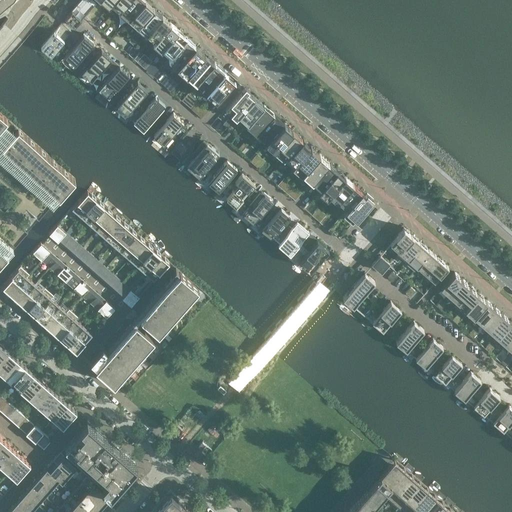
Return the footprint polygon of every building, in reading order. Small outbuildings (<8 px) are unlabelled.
[(120,11),(129,0),(113,0),(111,3),(120,11)] [(129,19),(145,0),(144,0),(129,0),(120,11),(129,19)] [(138,27),(154,8),(145,0),(129,19),(138,27)] [(146,33),(162,15),(154,8),(138,27),(146,34),(147,34),(146,33)] [(75,25),(81,19),(72,10),(66,17),(75,25)] [(154,40),(170,22),(162,15),(146,33),(147,34),(154,40)] [(61,22),(41,46),(51,54),(71,31),(61,22)] [(178,30),(170,22),(154,40),(152,42),(161,50),(178,30)] [(185,36),(186,35),(178,30),(161,50),(167,56),(185,36)] [(94,42),(84,33),(66,54),(76,63),(94,42)] [(175,63),(193,43),(185,36),(167,56),(175,63)] [(128,40),(134,45),(137,42),(131,37),(128,40)] [(186,71),(204,51),(194,43),(193,43),(175,63),(175,64),(185,72),(186,71)] [(82,71),(92,80),(112,57),(102,49),(82,71)] [(137,61),(143,54),(140,51),(134,58),(137,61)] [(186,71),(196,80),(213,60),(212,58),(212,57),(206,52),(206,53),(204,51),(186,71)] [(196,80),(195,81),(205,90),(223,69),(213,60),(196,80)] [(129,74),(119,65),(98,88),(108,97),(129,74)] [(215,99),(234,78),(223,69),(205,90),(215,99)] [(114,106),(124,115),(147,89),(137,81),(114,106)] [(225,107),(235,117),(238,114),(254,96),(247,90),(249,88),(245,85),(225,107)] [(248,123),(264,105),(254,96),(238,114),(248,123)] [(155,97),(133,121),(143,130),(165,105),(155,97)] [(203,115),(208,107),(198,100),(192,108),(203,115)] [(246,125),(256,133),(274,113),(271,111),(272,109),(268,105),(267,107),(264,105),(248,123),(246,125)] [(173,112),(153,135),(163,143),(179,126),(180,127),(185,122),(173,112)] [(0,264),(8,255),(59,198),(75,179),(63,169),(52,159),(41,149),(30,139),(18,129),(8,120),(0,113),(0,264)] [(274,114),(274,113),(256,133),(266,142),(268,139),(283,122),(274,113),(274,114)] [(223,124),(227,127),(231,122),(228,118),(223,124)] [(274,151),(293,130),(284,122),(283,122),(268,139),(266,142),(265,143),(266,144),(274,151)] [(274,151),(283,159),(302,138),(293,130),(274,151)] [(296,163),(311,146),(302,138),(283,159),(292,166),(295,163),(296,163)] [(187,164),(199,175),(219,152),(207,141),(187,164)] [(303,173),(320,154),(311,146),(296,163),(295,163),(292,166),(302,175),(303,173)] [(312,180),(329,162),(320,154),(303,173),(312,181),(313,180),(312,180)] [(218,189),(237,168),(227,159),(208,181),(218,189)] [(257,167),(261,170),(266,164),(263,161),(257,167)] [(320,187),(337,169),(329,162),(312,180),(313,180),(320,187)] [(329,194),(345,176),(344,175),(345,175),(341,169),(338,170),(337,169),(320,187),(318,189),(327,197),(329,194)] [(236,205),(255,184),(242,172),(235,180),(238,183),(226,197),(232,202),(236,205)] [(295,199),(302,192),(285,175),(278,182),(295,199)] [(337,201),(353,183),(345,176),(329,194),(337,201)] [(334,204),(343,211),(361,190),(353,183),(337,201),(334,204)] [(243,214),(253,222),(273,200),(261,189),(247,204),(249,206),(243,214)] [(80,215),(96,197),(94,196),(95,195),(91,192),(90,193),(87,190),(71,207),(72,208),(80,215)] [(364,193),(361,190),(343,211),(327,229),(336,236),(354,216),(356,217),(373,197),(366,191),(364,193)] [(88,222),(104,204),(102,203),(103,202),(100,199),(99,200),(96,197),(80,215),(88,222)] [(96,229),(112,211),(110,210),(111,209),(108,206),(107,207),(104,204),(88,222),(96,229)] [(276,215),(271,211),(266,218),(266,219),(266,218),(269,221),(261,229),(271,237),(270,237),(271,238),(291,215),(282,208),(280,210),(276,215)] [(104,236),(120,218),(118,217),(119,216),(116,213),(115,214),(112,211),(96,229),(104,236)] [(112,243),(128,226),(126,224),(127,223),(124,220),(123,221),(120,218),(104,236),(112,243)] [(323,224),(326,227),(331,221),(328,218),(323,224)] [(278,242),(280,244),(279,244),(289,253),(308,231),(297,221),(278,242)] [(57,240),(65,231),(57,224),(49,233),(57,241),(58,241),(57,240)] [(131,228),(128,226),(112,243),(109,247),(117,254),(121,250),(136,233),(135,231),(135,230),(132,227),(131,228)] [(399,251),(413,235),(408,231),(409,230),(406,227),(405,228),(403,227),(390,243),(399,251)] [(66,247),(74,238),(66,232),(66,231),(65,231),(57,240),(58,241),(66,247)] [(129,258),(144,240),(143,238),(144,237),(140,234),(139,235),(136,233),(121,250),(129,258)] [(404,262),(422,243),(417,239),(418,238),(415,235),(414,237),(413,235),(399,251),(396,255),(404,262)] [(74,255),(82,246),(74,238),(66,247),(74,255)] [(308,268),(327,247),(317,238),(298,259),(308,268)] [(137,265),(152,247),(151,246),(152,244),(148,241),(147,242),(144,240),(129,258),(137,265)] [(41,259),(49,250),(41,243),(32,252),(33,252),(41,259)] [(415,268),(430,251),(426,247),(427,246),(424,243),(423,244),(422,243),(404,262),(414,270),(415,268)] [(82,262),(90,253),(82,246),(74,255),(82,262)] [(145,272),(161,254),(159,253),(160,252),(156,248),(155,250),(152,247),(137,265),(145,272)] [(49,266),(57,257),(49,250),(41,259),(49,266)] [(425,274),(439,258),(430,251),(415,268),(424,276),(426,274),(425,274)] [(90,269),(98,260),(90,253),(82,262),(90,269)] [(153,279),(169,262),(167,260),(168,259),(164,256),(163,257),(161,254),(145,272),(153,279)] [(372,263),(381,272),(389,262),(380,254),(375,260),(372,263)] [(57,274),(65,264),(57,257),(49,266),(57,274)] [(434,282),(448,266),(443,262),(444,261),(441,258),(440,259),(439,258),(425,274),(426,274),(434,282)] [(98,276),(106,267),(98,260),(90,269),(98,276)] [(65,281),(73,271),(65,264),(57,274),(65,281)] [(11,294),(29,273),(21,266),(20,266),(4,284),(2,286),(6,289),(5,290),(8,293),(10,292),(11,292),(10,293),(11,294)] [(106,283),(114,274),(106,267),(98,276),(106,283)] [(73,288),(81,279),(73,271),(65,281),(73,288)] [(158,333),(167,322),(198,287),(179,271),(170,282),(168,280),(137,315),(138,316),(143,320),(139,325),(135,322),(133,320),(108,349),(104,353),(103,352),(106,348),(102,345),(90,359),(95,364),(96,363),(98,364),(95,367),(114,384),(154,338),(153,337),(157,333),(158,333)] [(449,294),(462,279),(454,271),(440,287),(449,294)] [(368,276),(364,272),(355,283),(342,297),(353,306),(374,281),(369,276),(368,276)] [(19,301),(35,283),(27,276),(29,273),(11,294),(14,296),(13,297),(17,300),(17,299),(19,301)] [(114,290),(122,281),(114,274),(106,283),(114,290)] [(81,295),(89,286),(81,279),(73,288),(81,295)] [(457,302),(470,286),(463,279),(462,279),(449,294),(457,302)] [(123,297),(131,288),(122,281),(114,290),(122,297),(123,297)] [(27,308),(45,287),(42,290),(35,283),(19,301),(22,303),(21,304),(25,308),(26,306),(27,308)] [(465,309),(479,293),(474,289),(475,288),(472,285),(471,286),(470,286),(457,302),(465,309)] [(89,302),(97,293),(89,286),(81,295),(89,302)] [(35,315),(53,294),(45,287),(27,308),(30,310),(29,311),(33,315),(34,314),(35,315)] [(131,305),(139,296),(139,295),(131,288),(123,297),(122,297),(131,305)] [(473,316),(487,300),(482,296),(483,295),(480,292),(479,294),(479,293),(465,309),(473,316)] [(106,300),(105,300),(97,293),(89,302),(97,309),(106,300)] [(43,322),(59,304),(51,298),(54,295),(53,294),(35,315),(38,317),(37,319),(41,322),(42,321),(43,322)] [(106,317),(114,307),(105,299),(105,300),(106,300),(97,309),(106,317)] [(382,330),(401,309),(390,300),(372,321),(382,330)] [(480,325),(495,307),(487,300),(473,316),(471,317),(480,325)] [(51,329),(69,309),(69,308),(67,311),(59,304),(43,322),(46,325),(45,326),(49,329),(50,328),(51,329)] [(488,332),(503,315),(495,308),(495,307),(480,325),(488,332)] [(60,336),(78,316),(69,309),(51,329),(54,332),(53,333),(57,336),(58,335),(60,336)] [(496,339),(511,322),(503,315),(488,332),(496,339)] [(68,343),(83,326),(76,319),(78,316),(60,336),(63,339),(62,340),(65,343),(66,342),(68,343)] [(406,350),(410,345),(424,330),(413,321),(395,341),(406,350)] [(505,344),(511,336),(511,322),(496,339),(504,347),(506,345),(505,344)] [(76,351),(92,333),(91,333),(83,326),(68,343),(70,345),(71,346),(70,347),(73,350),(74,349),(76,351)] [(415,357),(425,366),(442,346),(432,337),(424,347),(421,350),(415,357)] [(0,371),(2,374),(16,358),(7,350),(0,358),(0,371)] [(434,373),(445,382),(461,363),(451,354),(443,363),(440,367),(434,373)] [(11,381),(25,365),(16,358),(2,374),(11,381)] [(19,389),(33,373),(25,365),(11,381),(19,389)] [(464,398),(468,393),(480,379),(470,371),(462,380),(459,383),(454,390),(464,398)] [(28,396),(42,380),(33,373),(19,389),(28,396)] [(37,404),(51,388),(42,380),(28,396),(37,404)] [(473,406),(483,414),(499,396),(489,387),(481,397),(478,400),(473,406)] [(45,411),(59,396),(51,388),(37,404),(45,411)] [(0,410),(8,401),(0,394),(0,410)] [(54,419),(68,403),(59,396),(45,411),(54,419)] [(9,418),(17,409),(8,401),(0,410),(9,418)] [(63,427),(76,412),(77,411),(68,403),(54,419),(63,427)] [(492,422),(503,430),(511,419),(511,407),(508,404),(500,413),(497,416),(492,422)] [(18,426),(26,417),(17,409),(9,418),(18,426)] [(26,433),(34,424),(26,417),(18,426),(26,433)] [(93,511),(136,463),(87,420),(5,511),(93,511)] [(35,441),(43,432),(34,424),(26,433),(35,441)] [(44,448),(51,439),(43,432),(35,441),(44,448)] [(0,462),(13,448),(5,441),(0,446),(0,462)] [(0,468),(6,473),(21,456),(13,448),(0,462),(0,468)] [(16,479),(30,463),(21,456),(6,473),(14,481),(16,479)] [(366,511),(383,494),(382,493),(404,468),(394,459),(380,475),(380,474),(363,494),(347,511),(366,511)] [(383,494),(390,500),(412,475),(404,468),(382,493),(383,494)] [(390,500),(398,507),(420,482),(412,475),(390,500)] [(398,507),(403,511),(406,511),(427,488),(420,482),(398,507)] [(406,511),(420,511),(435,495),(427,488),(406,511)] [(176,511),(183,504),(170,493),(153,511),(176,511)] [(420,511),(433,511),(443,502),(435,495),(420,511)] [(433,511),(447,511),(450,509),(443,502),(433,511)]
